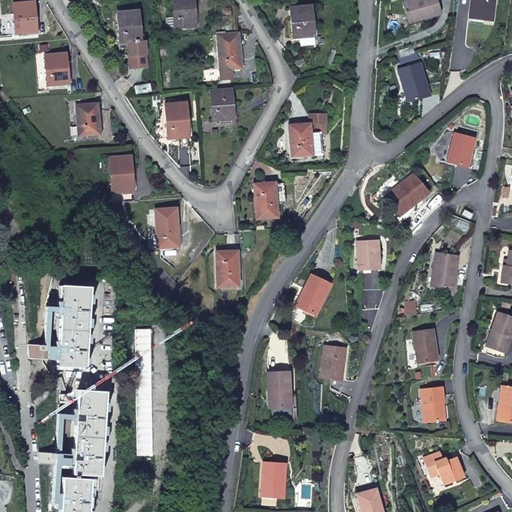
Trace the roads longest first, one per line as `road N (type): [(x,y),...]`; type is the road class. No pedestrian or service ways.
road 1 (residential): [(56,0),(142,140),(212,215),(287,78),(240,0)]
road 2 (residential): [(359,159),(255,322),(218,511)]
road 3 (residential): [(486,190),(448,203),(409,246),(339,446),(339,511)]
road 4 (residential): [(486,190),(460,361),(464,415),(489,467),(511,491)]
road 5 (residential): [(34,511),(0,343)]
road 6 (residential): [(359,159),(364,0)]
road 7 (residential): [(481,80),(404,141),(359,159)]
